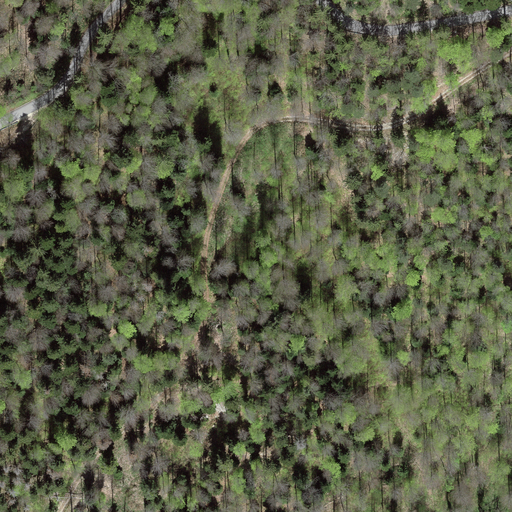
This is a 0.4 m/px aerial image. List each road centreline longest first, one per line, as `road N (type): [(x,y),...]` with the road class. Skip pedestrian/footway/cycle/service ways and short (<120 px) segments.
road 1 (track): [(60,511),(87,467),(201,338),(205,250),(246,137),(298,118),(390,126),(511,51)]
road 2 (unclassified): [(511,9),(390,30),(347,22),(318,0)]
road 3 (unclassified): [(123,0),(99,22),(64,83),(44,103),(0,124)]
